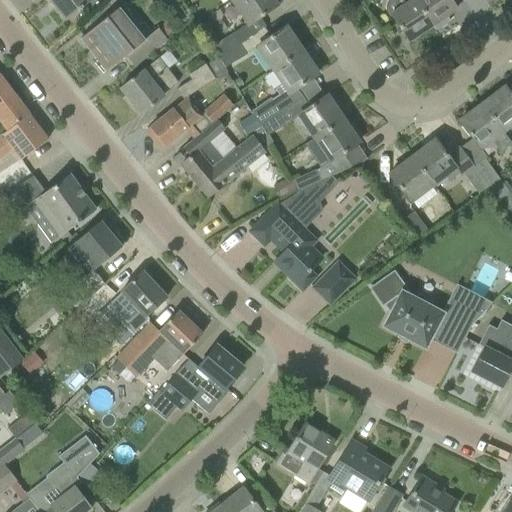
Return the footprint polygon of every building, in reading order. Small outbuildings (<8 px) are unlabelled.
[(47,0),(64,21),(90,0),(47,0)] [(271,0),(232,0),(231,1),(246,24),(258,17),(275,5),(271,0)] [(410,0),(389,14),(390,15),(407,41),(432,25),(414,0),(410,0)] [(414,0),(432,25),(435,30),(448,20),(445,16),(455,9),(448,0),(414,0)] [(143,40),(118,8),(79,39),(89,52),(92,50),(107,70),(125,56),(133,66),(166,41),(157,29),(143,40)] [(197,22),(207,41),(215,36),(205,18),(197,22)] [(268,38),(256,46),(272,70),(301,51),(285,27),(268,38)] [(232,31),(211,44),(218,56),(239,43),(232,31)] [(239,43),(218,56),(219,57),(218,58),(224,68),(246,55),(239,43)] [(278,95),(272,99),(280,111),(295,101),(289,93),(300,85),(317,74),(310,64),(315,61),(306,47),(301,51),(272,70),(282,84),(274,89),(278,95)] [(118,89),(139,115),(163,96),(162,94),(177,82),(158,58),(118,89)] [(176,89),(182,99),(214,79),(205,64),(187,76),(190,80),(176,89)] [(0,101),(12,93),(0,76),(0,101)] [(511,98),(504,87),(481,104),(501,131),(511,122),(511,98)] [(0,126),(4,132),(28,114),(12,93),(0,101),(0,126)] [(202,112),(211,124),(232,106),(223,95),(202,112)] [(302,112),(297,115),(298,116),(313,139),(342,119),(334,108),(338,106),(330,95),(327,97),(326,96),(302,112)] [(144,131),(159,150),(202,116),(187,97),(144,131)] [(501,131),(481,104),(458,121),(479,149),(490,140),(500,152),(511,144),(501,131)] [(268,119),(258,125),(260,129),(265,136),(285,125),(278,113),(268,119)] [(28,114),(4,132),(0,134),(0,157),(12,149),(20,159),(47,139),(28,114)] [(313,139),(303,145),(319,168),(315,171),(320,181),(331,176),(350,167),(349,167),(341,154),(357,143),(342,119),(313,139)] [(231,150),(193,182),(206,198),(236,173),(264,153),(262,150),(270,145),(269,144),(265,136),(260,129),(259,129),(251,135),(232,150),(231,150)] [(179,166),(193,182),(231,150),(218,133),(179,166)] [(488,187),(473,167),(459,148),(458,147),(445,156),(433,140),(411,157),(431,185),(443,175),(448,181),(457,174),(460,177),(463,175),(478,195),(488,187)] [(431,185),(411,157),(388,174),(408,202),(431,185)] [(483,159),(473,167),(488,187),(496,198),(507,190),(483,159)] [(94,210),(68,175),(32,201),(49,224),(56,219),(65,231),(94,210)] [(322,210),(318,202),(338,182),(331,176),(320,181),(297,192),(278,204),(277,203),(248,231),(263,246),(273,236),(279,243),(276,246),(283,253),(276,259),(285,268),(279,273),(299,293),(313,279),(307,273),(319,260),(308,249),(313,243),(301,231),(317,215),(322,210)] [(402,219),(417,240),(427,232),(412,212),(402,219)] [(93,269),(124,243),(103,219),(71,245),(66,250),(77,263),(84,258),(93,269)] [(327,307),(352,282),(335,265),(309,290),(327,307)] [(68,291),(80,305),(91,295),(101,287),(88,272),(68,291)] [(121,292),(105,307),(131,334),(148,319),(145,316),(165,297),(141,272),(120,291),(121,292)] [(378,282),(379,283),(372,288),(370,285),(369,285),(389,314),(382,326),(399,335),(398,337),(406,342),(407,339),(424,348),(442,314),(429,307),(430,305),(416,297),(414,301),(402,292),(405,290),(393,273),(385,279),(384,277),(378,282)] [(482,309),(456,298),(447,316),(434,341),(456,353),(469,326),(482,309)] [(149,323),(114,358),(135,378),(153,359),(166,372),(182,354),(201,334),(177,311),(158,331),(157,331),(149,323)] [(482,347),(470,372),(500,387),(511,364),(511,342),(507,340),(511,329),(511,326),(500,320),(493,333),(487,329),(485,328),(477,345),(478,346),(479,345),(482,347)] [(0,376),(21,361),(0,333),(0,376)] [(157,392),(146,403),(165,419),(175,407),(180,411),(198,389),(216,404),(227,391),(224,388),(241,368),(215,346),(185,382),(175,375),(159,394),(157,392)] [(33,353),(20,364),(29,375),(42,363),(33,353)] [(6,429),(14,438),(14,439),(32,425),(24,415),(6,429)] [(276,463),(293,474),(307,482),(332,441),(304,424),(288,451),(285,449),(276,463)] [(58,467),(45,477),(60,497),(49,505),(54,511),(85,511),(90,509),(73,487),(79,482),(76,478),(98,454),(85,437),(58,457),(62,464),(58,467)] [(0,448),(0,464),(1,464),(2,465),(21,450),(13,439),(14,439),(14,438),(0,448)] [(302,505),(297,511),(318,511),(313,509),(331,481),(344,489),(347,485),(368,498),(385,470),(360,454),(363,450),(349,442),(328,476),(322,472),(311,489),(302,505)] [(1,464),(0,464),(0,490),(14,480),(2,465),(1,464)] [(448,511),(454,503),(434,490),(436,487),(420,477),(402,506),(410,510),(408,511),(448,511)] [(233,497),(221,506),(225,511),(259,511),(241,488),(232,496),(233,497)] [(373,511),(389,511),(399,495),(387,489),(373,511)] [(225,511),(221,506),(218,502),(205,511),(204,511),(225,511)] [(501,511),(511,511),(511,503),(508,502),(501,511)]
